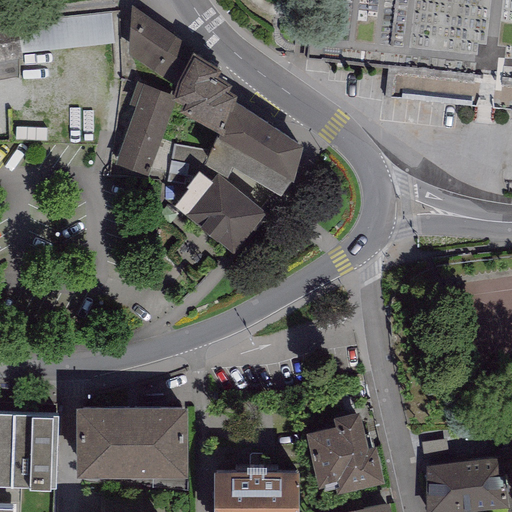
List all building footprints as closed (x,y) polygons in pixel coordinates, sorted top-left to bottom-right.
[(191,55),(135,11),(131,14),(130,30),(127,59),(174,90),(191,55)] [(109,13),(17,24),(21,56),(113,45),(109,13)] [(21,56),(17,24),(0,25),(0,84),(19,80),(21,56)] [(221,70),(197,57),(176,101),(173,109),(182,113),(178,120),(218,141),(220,142),(237,109),(240,104),(230,99),(233,95),(227,91),(230,84),(217,77),(221,70)] [(176,101),(137,84),(129,108),(136,111),(116,164),(148,176),(173,109),(176,101)] [(303,152),(237,109),(220,142),(218,141),(205,171),(217,178),(226,186),(232,175),(281,204),(292,189),(303,152)] [(212,188),(185,221),(232,260),(266,219),(226,186),(217,178),(210,186),(212,188)] [(188,391),(76,391),(75,458),(187,459),(188,391)] [(0,511),(12,511),(14,485),(55,487),(58,404),(0,402),(0,511)] [(358,402),(332,407),(334,417),(306,423),(319,476),(337,472),(339,482),(383,471),(375,435),(368,436),(358,402)] [(504,447),(426,458),(426,508),(507,496),(504,447)] [(214,453),(213,511),(297,511),(298,453),(214,453)] [(392,511),(389,492),(319,505),(319,511),(392,511)]
